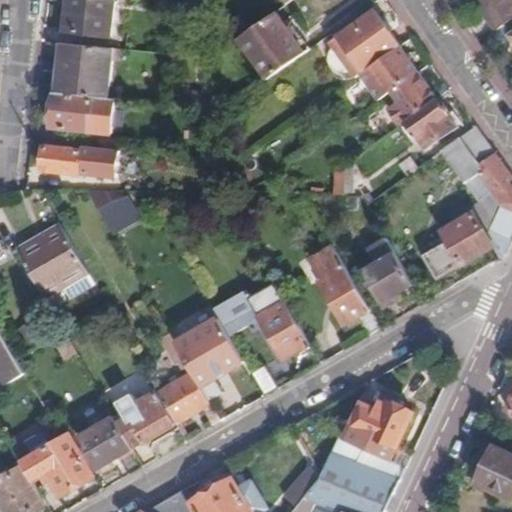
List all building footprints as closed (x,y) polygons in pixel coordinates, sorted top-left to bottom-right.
[(70,0),(67,33),(112,38),(116,0),(70,0)] [(196,0),(199,8),(202,21),(214,19),(209,0),(196,0)] [(489,15),(500,31),(511,22),(511,0),(474,0),(476,3),(480,0),(484,0),(493,11),(489,15)] [(366,69),(401,44),(377,9),(332,41),(336,46),(354,71),(363,65),(366,69)] [(270,77),(307,51),(276,10),(239,36),(270,77)] [(63,93),(114,98),(119,50),(69,44),(63,93)] [(393,89),(420,69),(401,44),(366,69),(363,72),(382,97),(393,89)] [(354,71),(336,46),(335,47),(331,54),(330,57),(332,66),(335,69),(339,71),(343,74),(347,74),(351,73),(354,71)] [(210,59),(195,57),(197,89),(211,89),(210,59)] [(408,119),(439,96),(420,69),(393,89),(400,99),(390,107),(401,124),(408,119)] [(63,93),(58,93),(55,128),(116,135),(121,99),(114,98),(63,93)] [(459,124),(439,96),(408,119),(427,147),(459,124)] [(476,162),(495,148),(477,124),(444,148),(468,183),(483,173),(476,162)] [(127,150),(90,146),(89,150),(51,146),(49,169),(124,177),(127,150)] [(500,259),(506,256),(511,242),(511,172),(495,148),(476,162),(483,173),(495,190),(507,205),(492,233),(486,234),(496,251),(500,259)] [(345,164),(345,189),(352,189),(353,164),(345,164)] [(125,193),(88,193),(110,230),(137,213),(125,193)] [(439,284),(496,251),(486,234),(473,212),(458,222),(460,226),(444,236),(449,245),(425,260),(439,284)] [(168,321),(199,303),(149,216),(117,234),(168,321)] [(62,226),(18,252),(36,282),(47,302),(90,275),(79,255),(62,226)] [(369,248),(377,263),(395,252),(387,238),(369,248)] [(370,335),(381,329),(346,269),(334,249),(310,262),(323,283),(320,286),(345,328),(360,318),(370,335)] [(381,304),(414,284),(395,252),(377,263),(362,272),(381,304)] [(284,361),(311,346),(275,285),(249,301),(284,361)] [(254,378),(251,373),(222,323),(206,333),(213,343),(207,346),(222,372),(233,391),(254,378)] [(26,371),(19,358),(2,328),(0,329),(0,372),(1,371),(8,382),(18,376),(26,371)] [(65,359),(79,353),(71,334),(57,340),(65,359)] [(221,422),(171,335),(155,344),(161,354),(166,352),(177,368),(179,367),(185,377),(186,375),(189,378),(160,396),(177,425),(202,410),(213,427),(221,422)] [(207,346),(200,351),(215,377),(222,372),(207,346)] [(265,396),(278,388),(266,365),(251,373),(254,378),(265,396)] [(38,391),(26,371),(18,376),(44,420),(52,416),(38,391)] [(46,387),(38,391),(52,416),(59,412),(46,387)] [(160,396),(159,394),(138,406),(132,396),(118,405),(129,422),(132,420),(147,443),(177,425),(160,396)] [(366,448),(384,456),(390,442),(398,444),(413,411),(393,401),(390,406),(382,402),(377,413),(364,407),(356,425),(372,433),(366,448)] [(120,426),(115,417),(81,436),(100,470),(134,449),(120,426)] [(129,422),(120,426),(134,449),(147,443),(132,420),(129,422)] [(73,435),(23,463),(26,469),(33,481),(47,474),(60,496),(97,476),(73,435)] [(386,511),(407,467),(384,456),(366,448),(341,437),(325,476),(309,497),(320,502),(329,505),(326,511),(386,511)] [(511,453),(491,444),(482,463),(488,466),(480,482),(511,497),(511,453)] [(325,476),(323,474),(313,467),(290,496),(301,506),(309,497),(325,476)] [(0,502),(5,511),(35,511),(47,505),(33,481),(26,469),(0,483),(0,502)] [(148,510),(150,511),(252,511),(232,478),(194,500),(187,488),(148,510)] [(309,497),(301,506),(296,511),(311,511),(320,502),(309,497)]
